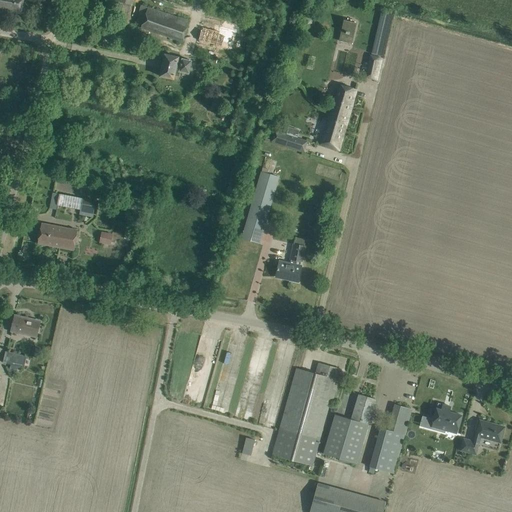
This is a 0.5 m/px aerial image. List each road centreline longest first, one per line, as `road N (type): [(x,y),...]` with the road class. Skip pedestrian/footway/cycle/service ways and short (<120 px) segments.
road 1 (unclassified): [(511,390),(420,358),(0,277)]
road 2 (track): [(174,306),(134,511)]
road 3 (unclassified): [(0,240),(51,41)]
